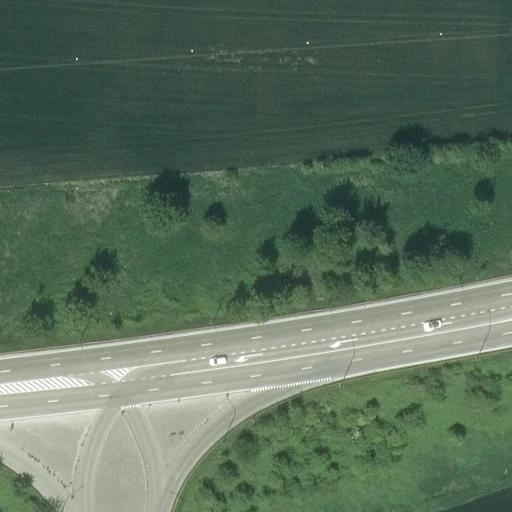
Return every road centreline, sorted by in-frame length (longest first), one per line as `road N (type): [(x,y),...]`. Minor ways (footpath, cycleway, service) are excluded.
road 1 (secondary): [(511,288),(208,339)]
road 2 (secondary): [(290,365),(511,326)]
road 3 (tertiary): [(156,491),(209,428),(290,365)]
road 4 (secondary): [(121,387),(290,365)]
road 5 (secondary): [(208,339),(51,360)]
road 6 (tertiary): [(121,387),(105,404),(88,449),(79,511)]
road 7 (secondary): [(0,400),(121,387)]
